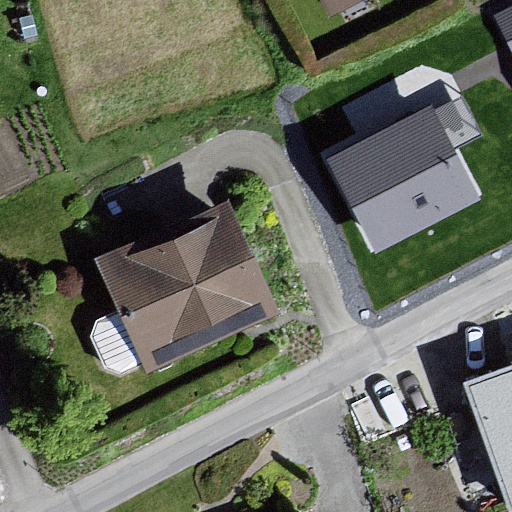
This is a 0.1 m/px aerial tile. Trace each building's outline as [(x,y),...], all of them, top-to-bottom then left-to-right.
[(311,0),(321,17),(353,0),(311,0)] [(511,4),(500,9),(511,40),(511,4)] [(435,106),(327,159),(372,251),(480,197),(435,106)] [(228,209),(96,263),(140,371),(273,317),(228,209)] [(511,363),(467,380),(511,505),(511,363)]
